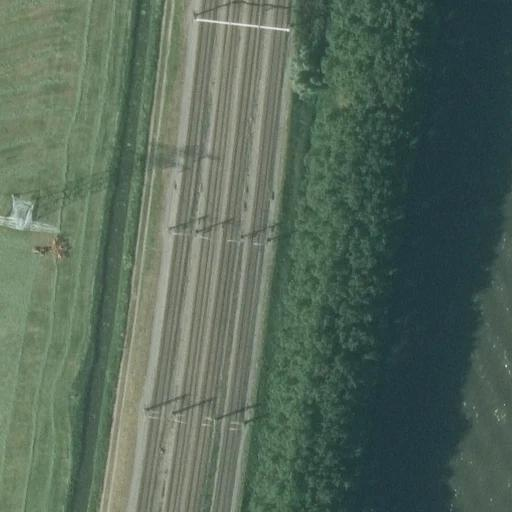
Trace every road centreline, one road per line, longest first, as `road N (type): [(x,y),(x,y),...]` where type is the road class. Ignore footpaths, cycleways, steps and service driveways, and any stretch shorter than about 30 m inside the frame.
road 1 (unclassified): [(318,511),(406,0)]
road 2 (track): [(105,511),(171,0)]
